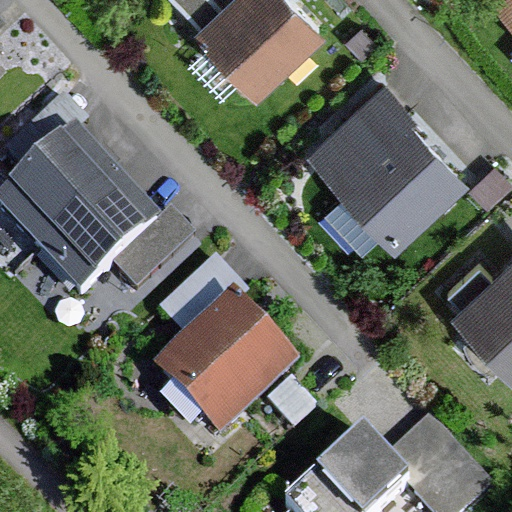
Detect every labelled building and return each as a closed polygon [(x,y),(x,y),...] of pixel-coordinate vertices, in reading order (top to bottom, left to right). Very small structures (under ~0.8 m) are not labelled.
[(303,0),(219,0),(195,23),(258,89),(326,24),(303,0)] [(511,0),(502,0),(491,11),(511,33),(511,0)] [(0,32),(1,32),(0,30),(0,77),(8,71),(0,60),(0,32)] [(308,155),(390,245),(465,178),(410,117),(417,111),(390,81),(308,155)] [(63,135),(102,177),(112,168),(51,103),(7,143),(29,167),(63,135)] [(0,204),(0,215),(78,298),(147,234),(63,145),(0,204)] [(511,258),(455,315),(511,372),(511,258)] [(159,377),(224,446),(306,369),(241,300),(159,377)] [(383,462),(364,441),(287,511),(388,511),(403,499),(415,511),(467,511),(492,489),(429,420),(383,462)]
